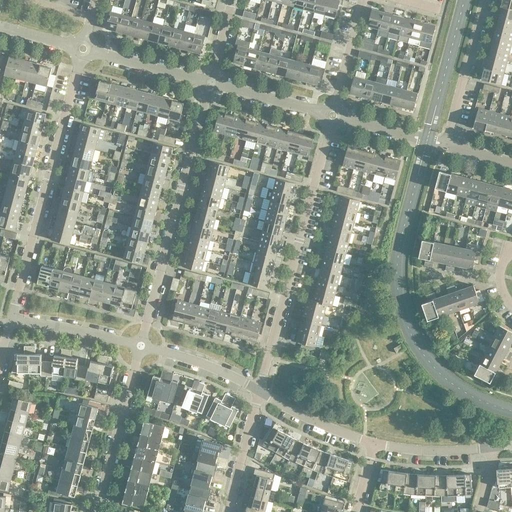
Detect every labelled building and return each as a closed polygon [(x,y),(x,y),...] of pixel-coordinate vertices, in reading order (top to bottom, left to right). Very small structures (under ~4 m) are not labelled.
[(305,0),(294,0),(293,6),(303,9),(305,0)] [(316,0),(305,0),(303,9),(314,12),(316,0)] [(327,0),(316,0),(314,12),(324,15),(327,0)] [(339,1),(336,0),(327,0),(324,15),(335,18),(339,1)] [(511,0),(501,0),(500,7),(502,7),(511,9),(511,0)] [(511,9),(502,7),(499,17),(511,20),(511,9)] [(214,12),(202,9),(200,15),(212,18),(214,12)] [(367,26),(378,29),(382,12),(372,9),(367,26)] [(256,14),(244,11),(242,17),(254,20),(256,14)] [(105,29),(116,31),(121,15),(110,12),(105,29)] [(393,15),(382,12),(378,29),(388,32),(393,15)] [(131,17),(121,15),(116,31),(127,34),(131,17)] [(403,18),(393,15),(388,32),(387,38),(397,40),(399,35),(403,18)] [(141,20),(131,17),(127,34),(137,37),(141,20)] [(511,20),(499,17),(496,27),(511,31),(511,20)] [(414,20),(403,18),(399,35),(409,37),(414,20)] [(152,23),(141,20),(137,37),(147,40),(152,23)] [(241,20),(240,26),(252,29),(253,23),(241,20)] [(424,23),(414,20),(409,37),(420,40),(424,23)] [(162,26),(152,23),(147,40),(158,43),(162,26)] [(435,26),(424,23),(420,40),(418,46),(430,49),(431,43),(430,43),(435,26)] [(173,28),(162,26),(158,43),(168,45),(173,28)] [(511,39),(511,31),(496,27),(493,38),(511,43),(511,39)] [(183,31),(173,28),(168,45),(179,48),(183,31)] [(194,34),(183,31),(179,48),(189,51),(194,34)] [(321,31),(320,37),(332,41),(333,35),(321,31)] [(204,37),(194,34),(189,51),(200,54),(204,37)] [(511,42),(511,43),(493,38),(491,48),(508,53),(511,53),(511,42)] [(331,44),(319,40),(317,46),(329,49),(331,44)] [(361,42),(360,48),(372,51),(374,45),(361,42)] [(233,62),(244,65),(248,48),(237,46),(233,62)] [(259,51),(248,48),(244,65),(254,68),(259,51)] [(271,48),(269,54),(264,71),(275,74),(279,57),(281,51),(271,48)] [(508,53),(491,48),(488,59),(506,63),(508,53)] [(269,54),(259,51),(254,68),(264,71),(269,54)] [(371,54),(359,51),(357,57),(370,60),(371,54)] [(382,57),(376,55),(374,64),(378,65),(380,61),(381,61),(382,57)] [(0,69),(5,71),(9,59),(8,59),(0,56),(0,69)] [(20,60),(9,57),(8,59),(9,59),(5,71),(4,74),(15,77),(20,60)] [(290,60),(279,57),(275,74),(285,76),(290,60)] [(392,60),(382,57),(381,61),(385,62),(384,65),(390,67),(392,60)] [(488,59),(485,69),(503,74),(506,63),(488,59)] [(30,62),(20,60),(15,77),(25,80),(30,62)] [(300,62),(290,60),(285,76),(296,79),(300,62)] [(40,65),(30,62),(25,80),(36,83),(40,65)] [(311,65),(300,62),(296,79),(306,82),(311,65)] [(51,68),(40,65),(36,83),(53,87),(56,74),(50,72),(51,68)] [(321,68),(311,65),(306,82),(317,85),(321,68)] [(484,68),(482,75),(480,80),(500,85),(503,74),(485,69),(484,68)] [(349,93),(360,96),(365,79),(354,76),(349,93)] [(377,76),(375,82),(371,99),(381,102),(385,85),(387,79),(377,76)] [(375,82),(365,79),(360,96),(371,99),(375,82)] [(110,84),(99,81),(94,99),(105,102),(110,84)] [(120,86),(110,84),(105,102),(116,104),(120,86)] [(484,84),(482,89),(494,93),(495,87),(484,84)] [(396,88),(385,85),(381,102),(391,105),(396,88)] [(131,89),(120,86),(116,104),(126,107),(131,89)] [(406,90),(396,88),(391,105),(402,107),(406,90)] [(141,92),(131,89),(126,107),(137,110),(141,92)] [(417,93),(406,90),(402,107),(413,110),(417,93)] [(152,95),(141,92),(137,110),(147,113),(152,95)] [(162,97),(152,95),(147,113),(158,115),(162,97)] [(173,100),(162,97),(158,115),(168,118),(173,100)] [(43,104),(31,100),(30,107),(41,110),(43,104)] [(184,103),(173,100),(168,118),(179,121),(184,103)] [(478,108),(473,126),(473,128),(484,131),(485,129),(484,129),(489,111),(478,108)] [(45,114),(27,109),(25,120),(42,125),(45,114)] [(499,114),(489,111),(484,129),(485,129),(495,132),(499,114)] [(230,115),(219,112),(214,132),(224,135),(230,115)] [(510,117),(499,114),(495,132),(505,135),(510,117)] [(240,118),(230,115),(224,135),(235,137),(240,118)] [(251,121),(240,118),(235,137),(246,140),(251,121)] [(42,125),(25,120),(22,131),(40,135),(42,125)] [(261,124),(251,121),(246,140),(256,143),(261,124)] [(100,128),(82,124),(79,134),(97,139),(103,140),(105,130),(99,129),(100,128)] [(272,127),(261,124),(256,143),(267,146),(272,127)] [(282,129),(272,127),(267,146),(277,148),(282,129)] [(293,132),(282,129),(277,148),(287,151),(293,132)] [(40,135),(22,131),(19,141),(37,146),(40,135)] [(303,135),(293,132),(287,151),(298,154),(303,135)] [(118,138),(116,144),(123,146),(124,139),(126,135),(119,133),(118,138)] [(97,139),(79,134),(76,145),(94,150),(97,139)] [(175,139),(163,135),(162,142),(173,145),(175,139)] [(313,138),(303,135),(298,154),(308,157),(308,156),(312,143),(313,140),(313,138)] [(37,146),(19,141),(16,151),(34,156),(37,146)] [(172,147),(154,143),(151,154),(169,158),(172,147)] [(94,150),(76,145),(73,155),(91,160),(94,150)] [(358,150),(347,147),(347,149),(346,149),(345,152),(346,152),(342,166),(353,169),(358,150)] [(369,152),(358,150),(353,169),(363,171),(369,152)] [(34,156),(16,151),(14,162),(31,167),(34,156)] [(208,151),(207,157),(219,161),(221,154),(208,151)] [(379,155),(369,152),(363,171),(374,174),(379,155)] [(169,158),(151,154),(148,164),(166,169),(169,158)] [(91,160),(73,155),(71,166),(88,171),(91,160)] [(389,158),(379,155),(374,174),(384,177),(389,158)] [(400,161),(389,158),(384,177),(395,180),(400,161)] [(229,166),(210,161),(207,172),(226,177),(229,166)] [(31,167),(14,162),(11,173),(29,177),(31,167)] [(166,169),(148,164),(146,175),(163,179),(166,169)] [(88,171),(71,166),(68,176),(86,181),(88,171)] [(450,174),(439,171),(434,188),(445,191),(450,174)] [(226,177),(207,172),(204,183),(223,188),(226,177)] [(29,177),(11,173),(8,183),(26,188),(29,177)] [(303,176),(293,174),(292,180),(301,182),(303,176)] [(460,177),(450,174),(445,191),(456,194),(460,177)] [(163,179),(146,175),(143,185),(161,190),(163,179)] [(86,181),(68,176),(65,187),(83,192),(86,181)] [(470,179),(460,177),(456,194),(466,197),(470,179)] [(295,184),(276,179),(273,190),(292,195),(295,184)] [(481,182),(470,179),(466,197),(464,203),(475,205),(481,182)] [(491,185),(481,182),(475,205),(485,208),(491,185)] [(26,188),(8,183),(5,193),(23,198),(26,188)] [(223,188),(204,183),(201,193),(220,198),(223,188)] [(161,190),(143,185),(140,195),(158,200),(161,190)] [(337,185),(336,192),(347,195),(349,188),(337,185)] [(502,188),(491,185),(485,208),(496,211),(498,205),(502,188)] [(83,192),(65,187),(62,197),(80,202),(83,192)] [(265,199),(270,200),(289,206),(292,195),(273,190),(268,188),(265,199)] [(511,194),(511,190),(502,188),(498,205),(508,208),(511,194)] [(23,198),(5,193),(2,204),(20,209),(23,198)] [(220,198),(201,193),(198,204),(218,209),(220,198)] [(158,200),(140,195),(137,206),(155,211),(158,200)] [(359,201),(340,196),(337,207),(356,212),(359,201)] [(80,202),(62,197),(59,208),(77,213),(80,202)] [(289,206),(270,200),(267,210),(286,216),(289,206)] [(20,209),(2,204),(0,212),(0,214),(17,219),(20,209)] [(218,209),(198,204),(196,214),(215,219),(218,209)] [(155,211),(137,206),(134,217),(152,221),(155,211)] [(356,212),(337,207),(334,217),(354,223),(356,212)] [(77,213),(59,208),(57,218),(75,223),(77,213)] [(286,216),(267,210),(264,221),(283,226),(286,216)] [(17,219),(0,214),(0,226),(15,230),(17,219)] [(215,219),(196,214),(193,225),(212,230),(215,219)] [(152,221),(134,217),(132,227),(149,232),(152,221)] [(354,223),(334,217),(332,228),(351,233),(354,223)] [(75,223),(57,218),(54,229),(72,233),(75,223)] [(283,226),(264,221),(262,231),(281,236),(283,226)] [(91,238),(93,228),(83,225),(80,236),(91,238)] [(212,230),(193,225),(190,235),(209,240),(212,230)] [(149,232),(132,227),(129,237),(147,242),(149,232)] [(351,233),(332,228),(329,238),(348,243),(351,233)] [(72,233),(54,229),(51,240),(69,244),(72,233)] [(477,237),(484,238),(486,231),(478,229),(477,237)] [(17,234),(5,231),(3,237),(15,240),(17,234)] [(100,241),(107,243),(109,232),(103,231),(100,241)] [(281,236),(262,231),(259,242),(278,247),(281,236)] [(209,240),(190,235),(187,245),(206,251),(209,240)] [(147,242),(129,237),(126,248),(144,253),(147,242)] [(348,243),(329,238),(326,248),(345,254),(348,243)] [(433,242),(422,240),(418,257),(429,260),(433,242)] [(278,247),(259,242),(256,252),(275,257),(278,247)] [(443,244),(433,242),(429,260),(440,262),(443,244)] [(454,246),(443,244),(440,262),(450,264),(454,246)] [(206,251),(187,245),(185,256),(204,261),(206,251)] [(465,249),(454,246),(450,264),(461,266),(465,249)] [(144,253),(126,248),(123,259),(141,264),(144,253)] [(345,254),(326,248),(323,259),(342,264),(345,254)] [(481,252),(465,249),(461,266),(472,269),(473,263),(477,264),(478,259),(479,259),(481,252)] [(275,257),(256,252),(253,263),(272,268),(275,257)] [(10,257),(0,254),(0,273),(5,275),(10,257)] [(204,261),(185,256),(182,266),(201,271),(204,261)] [(342,264),(323,259),(321,269),(340,274),(342,264)] [(272,268),(253,263),(251,273),(270,278),(272,268)] [(52,269),(41,266),(37,284),(47,286),(52,269)] [(63,271),(52,269),(47,286),(58,289),(63,271)] [(68,292),(73,274),(73,273),(73,272),(72,271),(71,270),(70,269),(69,269),(68,269),(67,269),(66,269),(65,269),(64,270),(63,271),(58,289),(68,292)] [(340,274),(321,269),(318,280),(337,285),(340,274)] [(196,273),(184,270),(182,276),(195,280),(196,273)] [(270,278),(251,273),(248,284),(267,289),(270,278)] [(84,277),(73,274),(68,292),(79,295),(84,277)] [(94,280),(84,277),(79,295),(89,297),(94,280)] [(180,279),(173,277),(169,290),(176,291),(180,279)] [(104,282),(94,280),(89,297),(99,300),(104,282)] [(337,285),(318,280),(315,290),(334,295),(337,285)] [(115,285),(104,282),(99,300),(110,303),(115,285)] [(125,288),(115,285),(110,303),(120,306),(125,288)] [(475,291),(473,286),(472,286),(463,289),(469,306),(479,303),(477,296),(481,294),(479,290),(475,291)] [(136,291),(125,288),(120,306),(131,309),(136,291)] [(269,293),(257,289),(255,296),(268,299),(269,293)] [(469,306),(463,289),(452,293),(458,310),(469,306)] [(334,295),(315,290),(312,301),(326,304),(331,306),(334,295)] [(458,310),(452,293),(443,296),(449,313),(458,310)] [(449,313),(443,296),(432,300),(438,317),(449,313)] [(326,304),(312,301),(307,299),(304,310),(323,315),(326,304)] [(188,303),(177,300),(173,314),(172,317),(173,317),(172,319),(183,322),(188,303)] [(438,317),(432,300),(421,304),(427,321),(438,317)] [(198,306),(188,303),(183,322),(193,325),(198,306)] [(209,309),(198,306),(193,325),(204,328),(209,309)] [(219,311),(209,309),(204,328),(214,331),(219,311)] [(323,315),(304,310),(301,320),(321,326),(323,315)] [(230,314),(219,311),(214,331),(225,333),(230,314)] [(240,317),(230,314),(225,333),(235,336),(240,317)] [(251,320),(240,317),(235,336),(246,339),(251,320)] [(261,323),(251,320),(246,339),(256,342),(257,340),(258,337),(258,336),(261,323)] [(321,326),(301,320),(299,331),(318,336),(321,326)] [(511,339),(511,332),(499,326),(494,336),(510,344),(511,339)] [(323,337),(318,336),(299,331),(296,341),(320,348),(323,337)] [(451,343),(456,340),(452,334),(447,336),(451,343)] [(510,344),(494,336),(489,345),(505,354),(510,344)] [(405,348),(402,343),(393,348),(396,353),(405,348)] [(505,354),(489,345),(484,355),(500,363),(505,354)] [(29,346),(24,346),(24,347),(26,347),(26,348),(24,348),(24,352),(25,352),(25,354),(18,354),(17,354),(17,362),(15,362),(14,362),(11,373),(12,373),(29,373),(29,346)] [(35,346),(29,346),(29,373),(40,373),(40,376),(46,376),(47,361),(41,361),(41,354),(40,354),(40,355),(33,354),(33,352),(35,352),(35,348),(33,348),(33,347),(35,347),(35,346)] [(67,349),(61,348),(61,349),(63,349),(63,351),(61,350),(61,354),(62,355),(62,357),(55,356),(55,355),(54,355),(53,362),(47,361),(46,376),(52,377),(52,374),(63,376),(67,349)] [(72,350),(67,349),(63,376),(74,377),(74,380),(80,381),(83,366),(77,365),(78,358),(77,358),(69,358),(70,355),(71,356),(72,352),(70,352),(70,350),(72,350)] [(332,354),(320,351),(318,358),(331,361),(332,354)] [(104,356),(98,354),(98,355),(100,355),(100,357),(98,356),(97,360),(99,361),(98,363),(91,361),(90,360),(89,367),(83,366),(80,381),(86,382),(86,379),(97,382),(104,356)] [(500,363),(484,355),(479,364),(495,373),(500,363)] [(109,357),(104,356),(97,382),(109,385),(114,366),(113,366),(105,364),(106,362),(108,363),(109,359),(107,359),(107,357),(109,358),(109,357)] [(495,373),(479,364),(474,375),(490,383),(495,373)] [(160,378),(153,376),(147,395),(153,397),(151,402),(158,404),(160,398),(164,383),(159,381),(160,378)] [(22,384),(9,381),(7,387),(21,390),(22,384)] [(178,383),(171,381),(170,384),(164,383),(160,398),(172,402),(178,383)] [(184,385),(177,404),(189,408),(195,393),(190,391),(191,388),(184,385)] [(95,392),(93,399),(107,402),(108,396),(95,392)] [(209,395),(202,392),(200,395),(195,393),(189,408),(188,412),(189,414),(191,416),(195,417),(197,417),(200,417),(204,405),(207,406),(211,399),(208,397),(209,395)] [(31,402),(13,397),(11,404),(9,404),(9,403),(4,401),(2,406),(28,413),(31,402)] [(221,401),(215,397),(214,400),(211,399),(207,406),(210,408),(206,415),(218,421),(225,406),(220,404),(221,401)] [(98,408),(80,403),(77,414),(103,421),(104,416),(98,415),(96,415),(98,408)] [(28,413),(2,406),(1,412),(7,413),(7,412),(9,413),(7,419),(25,424),(28,413)] [(238,409),(232,406),(230,409),(225,406),(218,421),(230,427),(238,409)] [(144,408),(142,413),(155,417),(156,411),(144,408)] [(55,409),(52,419),(57,421),(60,410),(55,409)] [(181,418),(181,417),(172,413),(169,419),(179,423),(181,418)] [(103,421),(77,414),(74,425),(92,430),(94,424),(96,424),(96,425),(101,427),(103,421)] [(25,424),(7,419),(5,426),(3,426),(3,425),(0,423),(0,429),(22,435),(25,424)] [(265,419),(263,426),(270,427),(271,420),(265,419)] [(165,427),(144,421),(141,429),(135,428),(134,431),(161,439),(162,438),(167,438),(169,430),(164,428),(165,427)] [(92,430),(74,425),(71,436),(97,443),(98,438),(93,437),(92,438),(90,437),(92,430)] [(286,434),(273,427),(262,445),(276,452),(286,434)] [(39,428),(37,435),(44,436),(46,430),(39,428)] [(22,435),(0,429),(0,435),(1,435),(1,434),(3,435),(1,442),(19,446),(22,435)] [(161,439),(134,431),(133,435),(139,437),(137,445),(158,450),(161,439)] [(299,441),(286,434),(276,452),(289,460),(299,441)] [(97,443),(71,436),(68,448),(86,452),(88,446),(90,446),(90,447),(95,449),(97,443)] [(222,445),(203,440),(200,453),(215,457),(217,451),(220,452),(222,445)] [(312,446),(299,441),(289,460),(303,466),(312,446)] [(19,446),(1,442),(0,445),(0,452),(16,457),(19,446)] [(158,450),(137,445),(131,443),(130,447),(136,449),(134,456),(155,462),(158,450)] [(325,452),(312,446),(303,466),(318,472),(325,452)] [(86,452),(68,448),(65,459),(91,465),(92,460),(87,459),(86,460),(84,459),(86,452)] [(16,457),(0,452),(0,464),(14,468),(16,457)] [(339,457),(325,452),(318,472),(332,477),(339,457)] [(215,457),(200,453),(197,465),(216,470),(218,463),(214,462),(215,457)] [(155,462),(134,456),(128,455),(127,459),(133,460),(131,468),(152,473),(155,462)] [(349,474),(353,461),(339,457),(332,477),(347,482),(348,481),(351,482),(353,475),(349,474)] [(91,465),(65,459),(62,470),(80,474),(82,468),(84,468),(84,469),(90,471),(91,465)] [(14,468),(0,464),(0,476),(11,479),(14,468)] [(216,470),(197,465),(193,477),(209,481),(210,476),(214,477),(216,470)] [(152,473),(131,468),(125,466),(124,470),(130,472),(128,479),(149,485),(152,473)] [(510,487),(509,466),(503,466),(503,469),(497,470),(498,488),(510,487)] [(274,474),(255,468),(253,475),(256,475),(253,486),(270,490),(274,474)] [(282,474),(287,477),(290,471),(285,468),(282,474)] [(80,474),(62,470),(59,481),(85,487),(87,482),(81,481),(81,482),(79,481),(80,474)] [(397,472),(383,470),(381,482),(379,491),(394,493),(397,472)] [(412,474),(397,472),(394,493),(410,495),(412,474)] [(426,475),(412,474),(410,495),(425,496),(426,475)] [(472,495),(470,474),(455,475),(456,496),(472,495)] [(441,475),(426,475),(425,496),(441,497),(441,475)] [(456,496),(455,475),(441,475),(441,497),(456,496)] [(11,479),(0,476),(0,488),(8,491),(11,479)] [(209,481),(193,477),(190,489),(209,494),(211,487),(208,487),(209,481)] [(149,485),(128,479),(122,478),(121,482),(127,483),(125,491),(146,497),(149,485)] [(54,486),(58,486),(56,492),(74,497),(76,490),(78,490),(78,491),(84,493),(85,487),(59,481),(53,479),(52,482),(54,486)] [(270,490),(253,486),(250,496),(267,500),(270,490)] [(146,497),(125,491),(119,489),(118,493),(124,495),(122,503),(143,509),(146,497)] [(209,494),(190,489),(187,501),(203,505),(204,500),(207,501),(209,494)] [(264,511),(267,500),(250,496),(248,506),(256,509),(255,511),(264,511)] [(344,503),(324,498),(320,511),(338,511),(339,509),(342,510),(344,503)] [(203,505),(187,501),(184,511),(204,511),(205,511),(201,511),(203,505)] [(71,504),(53,502),(51,511),(78,511),(73,511),(72,511),(71,511),(70,511),(71,504)]
